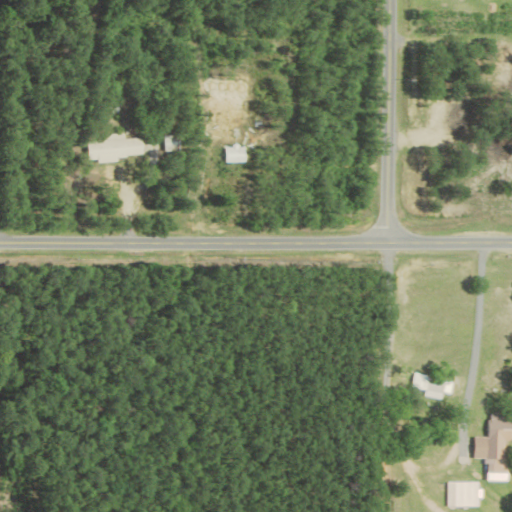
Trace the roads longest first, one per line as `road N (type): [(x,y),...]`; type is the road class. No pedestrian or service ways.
road 1 (tertiary): [(511,241),(0,242)]
road 2 (residential): [(392,242),(396,0)]
